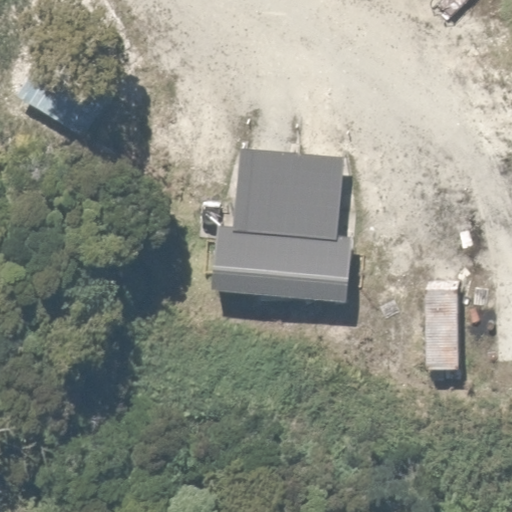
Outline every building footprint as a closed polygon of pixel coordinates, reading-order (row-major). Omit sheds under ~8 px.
[(35,26),(3,75),(81,125),(112,76),(35,26)] [(240,128),(237,215),(330,218),(332,131),(240,128)] [(237,215),(216,214),(214,274),(347,278),(349,218),(330,218),(237,215)] [(460,273),(423,273),(423,358),(460,358),(460,273)] [(511,275),(492,276),(494,357),(511,356),(511,275)]
